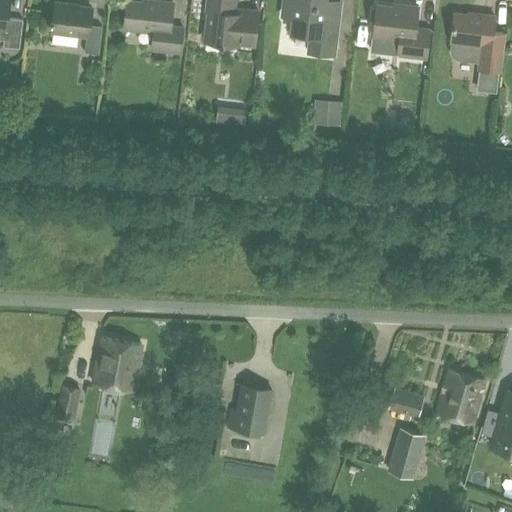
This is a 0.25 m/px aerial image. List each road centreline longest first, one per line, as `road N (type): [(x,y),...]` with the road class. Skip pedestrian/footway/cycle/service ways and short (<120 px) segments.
road 1 (secondary): [(511,208),(0,170)]
road 2 (residential): [(511,323),(0,300)]
road 3 (track): [(297,511),(359,316)]
